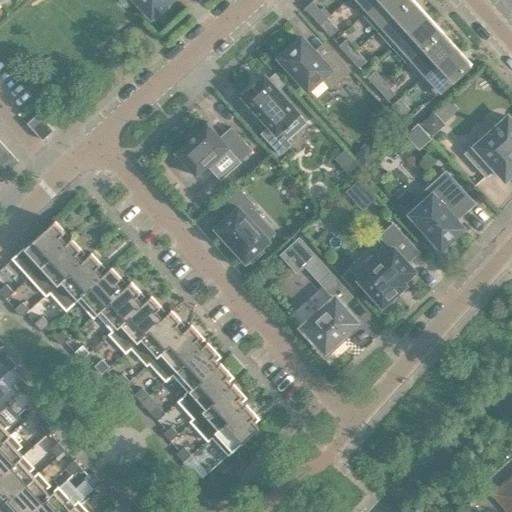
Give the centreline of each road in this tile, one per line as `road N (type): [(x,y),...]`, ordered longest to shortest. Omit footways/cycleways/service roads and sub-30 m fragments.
road 1 (residential): [(354,423),(91,144)]
road 2 (residential): [(354,423),(511,253)]
road 3 (residential): [(91,144),(246,0)]
road 4 (residential): [(0,241),(91,144)]
